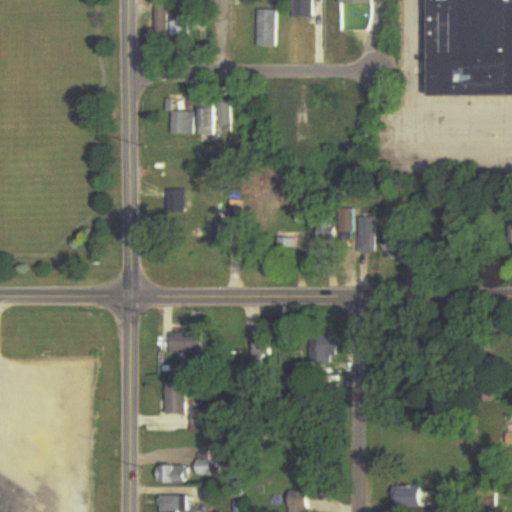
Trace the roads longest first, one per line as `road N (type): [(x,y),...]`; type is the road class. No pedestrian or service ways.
road 1 (residential): [(124,0),(130,511)]
road 2 (residential): [(511,302),(0,303)]
road 3 (residential): [(363,75),(124,78)]
road 4 (residential): [(356,302),(358,511)]
